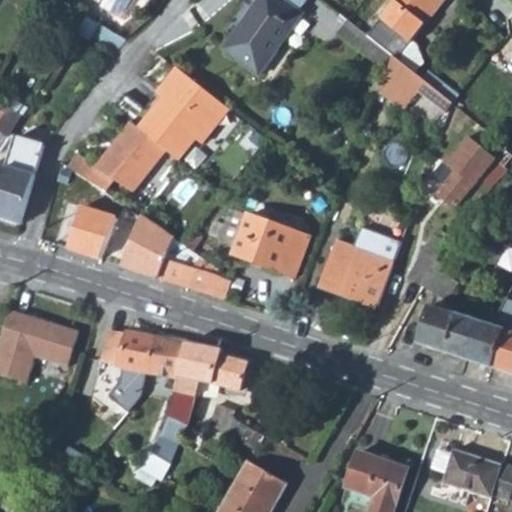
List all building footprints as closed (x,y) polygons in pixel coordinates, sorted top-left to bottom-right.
[(301,2),(298,0),(260,0),(224,52),(259,76),(302,16),(295,11),(301,2)] [(445,0),(391,0),(395,3),(383,18),(368,37),(394,59),(399,62),(413,44),(411,42),(412,42),(445,0)] [(85,17),(76,32),(90,40),(92,36),(99,25),(85,17)] [(339,37),(388,76),(394,59),(368,37),(350,23),(339,37)] [(92,36),(118,52),(126,42),(99,25),(92,36)] [(413,44),(399,62),(415,74),(421,67),(423,57),(418,48),(413,44)] [(421,93),(448,115),(455,107),(423,81),(415,74),(399,62),(394,59),(388,76),(384,85),(380,96),(407,110),(421,93)] [(165,99),(140,130),(167,151),(179,161),(196,139),(202,144),(229,111),(178,70),(159,94),(165,99)] [(432,72),(423,81),(455,107),(463,98),(432,72)] [(371,97),(379,99),(380,96),(384,85),(376,82),(371,97)] [(0,122),(0,135),(7,140),(21,118),(7,110),(0,122)] [(98,168),(79,155),(70,168),(93,183),(107,193),(116,180),(133,193),(167,151),(140,130),(133,124),(98,168)] [(15,139),(7,165),(1,185),(3,185),(0,193),(0,217),(21,225),(44,148),(45,146),(15,139)] [(456,173),(437,196),(455,211),(496,160),(470,139),(448,166),(456,173)] [(511,168),(511,157),(510,156),(484,183),(491,190),(509,172),(511,168)] [(70,168),(63,163),(54,193),(82,205),(93,183),(70,168)] [(136,231),(122,268),(164,281),(179,243),(119,200),(110,214),(136,231)] [(225,228),(220,241),(219,244),(237,250),(235,257),(296,278),(310,239),(231,210),(225,228)] [(220,241),(225,228),(215,224),(210,238),(220,241)] [(439,229),(435,235),(448,245),(452,240),(439,229)] [(323,288),(379,308),(403,244),(363,230),(356,250),(338,244),(323,288)] [(409,280),(423,288),(436,263),(439,258),(442,253),(448,245),(435,235),(408,279),(409,280)] [(210,249),(192,236),(184,247),(203,260),(210,249)] [(203,260),(184,247),(179,243),(164,281),(226,300),(233,283),(211,266),(203,260)] [(448,270),(436,263),(423,288),(437,296),(446,300),(458,283),(445,276),(448,270)] [(465,360),(493,369),(506,331),(511,332),(511,330),(511,301),(506,299),(496,316),(481,311),(478,322),(465,360)] [(417,344),(445,353),(457,316),(429,307),(417,344)] [(77,333),(10,313),(0,345),(0,377),(27,386),(35,360),(66,369),(77,333)] [(445,353),(465,360),(478,322),(457,316),(445,353)] [(511,330),(511,332),(506,331),(493,369),(511,375),(511,330)] [(147,374),(181,380),(187,344),(128,334),(128,336),(110,332),(103,364),(122,366),(118,380),(110,396),(128,411),(143,396),(147,374)] [(224,356),(224,352),(216,350),(187,344),(181,380),(183,380),(179,394),(197,399),(191,419),(206,422),(212,400),(215,401),(219,387),(242,392),(250,363),(224,356)] [(163,434),(182,445),(187,428),(189,428),(191,419),(197,399),(179,394),(176,406),(163,434)] [(212,429),(228,435),(229,433),(234,419),(236,413),(217,406),(212,429)] [(255,452),(263,437),(234,419),(229,433),(237,437),(236,442),(255,452)] [(434,466),(449,470),(454,455),(439,450),(434,466)] [(366,511),(394,511),(409,470),(359,452),(342,503),(366,511)] [(449,470),(444,485),(439,499),(466,507),(470,493),(491,499),(492,496),(502,467),(455,452),(454,455),(449,470)] [(142,467),(164,479),(171,465),(148,454),(142,467)] [(273,511),(289,485),(251,463),(222,511),(273,511)] [(511,494),(511,467),(503,465),(502,467),(492,496),(510,502),(511,494)]
